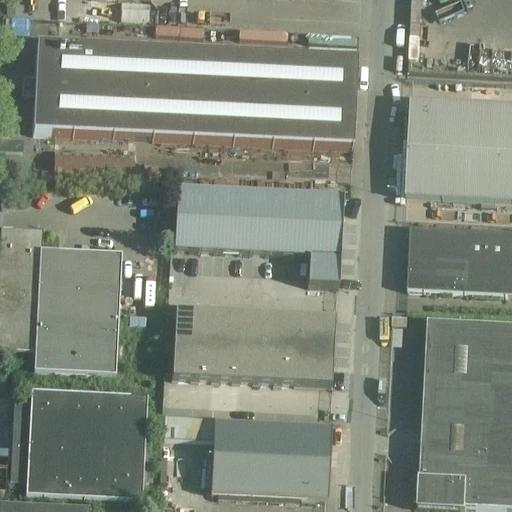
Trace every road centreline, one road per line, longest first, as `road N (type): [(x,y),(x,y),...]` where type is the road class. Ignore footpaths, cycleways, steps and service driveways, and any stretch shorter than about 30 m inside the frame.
road 1 (unclassified): [(358,511),(384,0)]
road 2 (unknown): [(383,25),(232,0)]
